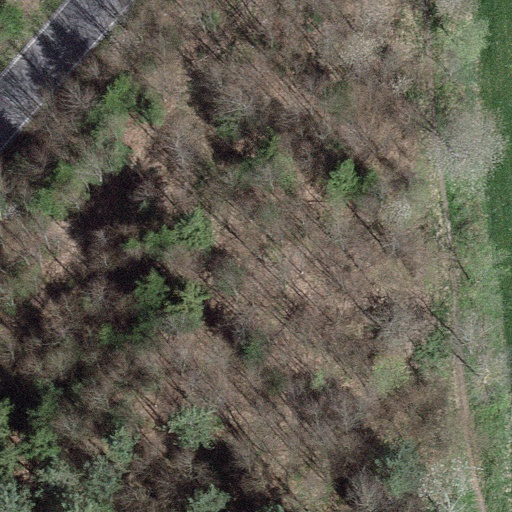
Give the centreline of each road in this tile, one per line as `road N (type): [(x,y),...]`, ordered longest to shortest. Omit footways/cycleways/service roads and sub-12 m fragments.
road 1 (track): [(423,0),(438,285),(480,511)]
road 2 (tertiary): [(96,0),(0,110)]
